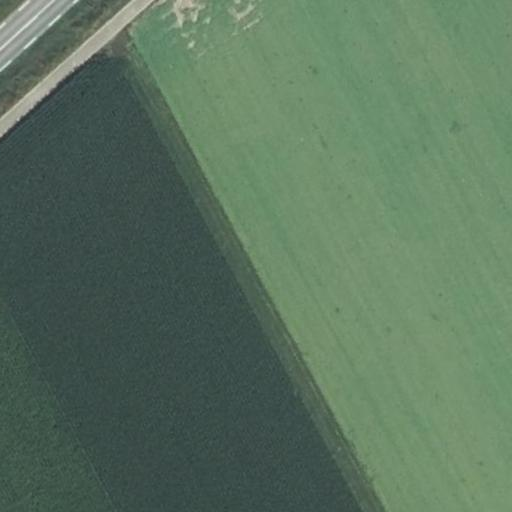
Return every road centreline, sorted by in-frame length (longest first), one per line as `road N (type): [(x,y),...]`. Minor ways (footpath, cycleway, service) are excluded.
road 1 (track): [(377,511),(116,28)]
road 2 (track): [(0,135),(147,0)]
